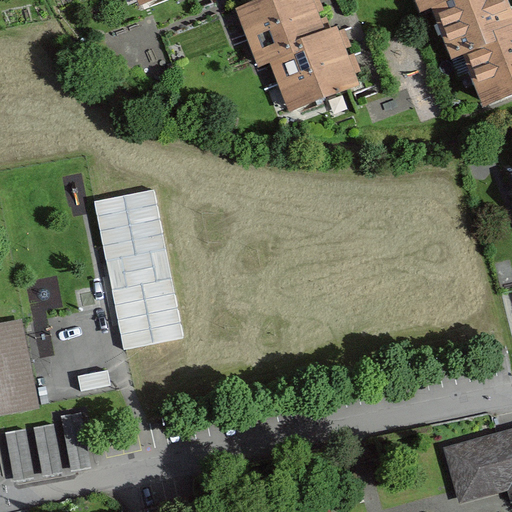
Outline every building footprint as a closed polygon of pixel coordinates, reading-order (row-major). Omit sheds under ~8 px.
[(163,0),(131,0),(136,11),(163,0)] [(245,0),(212,12),(223,42),(298,14),(293,0),(245,0)] [(429,6),(439,31),(508,5),(506,0),(412,0),(417,10),(429,6)] [(511,15),(508,5),(439,31),(450,60),(463,56),(482,108),(511,96),(511,15)] [(306,35),(298,14),(223,42),(234,72),(250,67),(306,35)] [(324,29),(306,35),(250,67),(257,87),(335,58),(324,29)] [(345,87),(335,58),(257,87),(268,115),(345,87)] [(95,202),(110,277),(169,265),(154,190),(95,202)] [(183,339),(169,265),(110,277),(124,351),(183,339)] [(0,416),(40,409),(22,319),(0,323),(0,416)] [(111,386),(108,371),(78,376),(81,391),(111,386)] [(511,432),(446,450),(461,503),(510,490),(511,495),(511,432)] [(161,493),(165,511),(182,511),(177,489),(161,493)]
